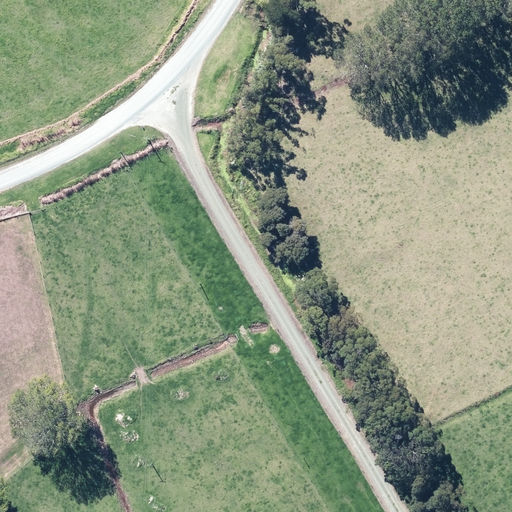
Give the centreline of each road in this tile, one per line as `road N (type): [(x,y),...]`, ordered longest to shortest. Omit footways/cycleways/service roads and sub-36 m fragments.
road 1 (unclassified): [(164,112),(401,511)]
road 2 (unclassified): [(0,178),(164,112)]
road 3 (unclassified): [(164,112),(220,0)]
